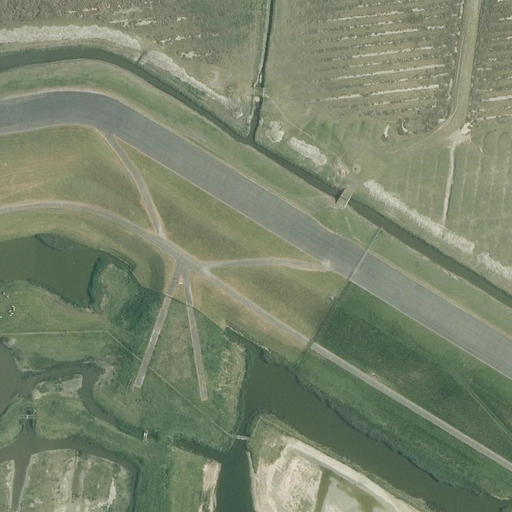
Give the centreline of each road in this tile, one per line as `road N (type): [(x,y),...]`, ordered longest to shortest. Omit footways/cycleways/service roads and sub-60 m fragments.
road 1 (track): [(0,130),(69,118),(118,133),(511,376)]
road 2 (track): [(195,267),(272,260),(335,267)]
road 3 (track): [(164,245),(141,183),(98,124)]
